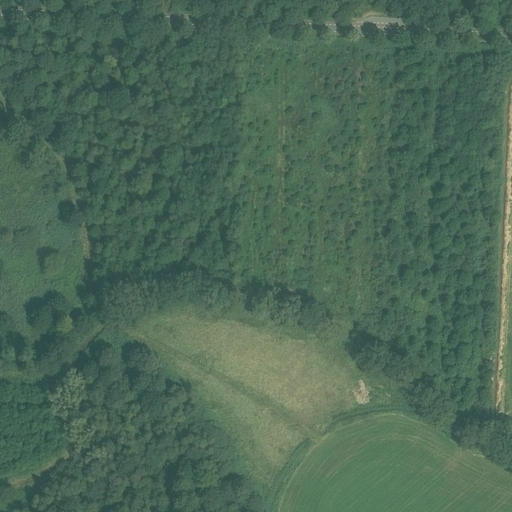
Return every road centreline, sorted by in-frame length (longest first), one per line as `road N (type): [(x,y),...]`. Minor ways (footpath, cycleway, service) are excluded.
road 1 (secondary): [(0,13),(511,39)]
road 2 (track): [(0,487),(37,477),(74,447),(49,377),(107,320),(205,365),(325,445)]
road 3 (track): [(107,320),(64,158),(10,109),(0,87)]
